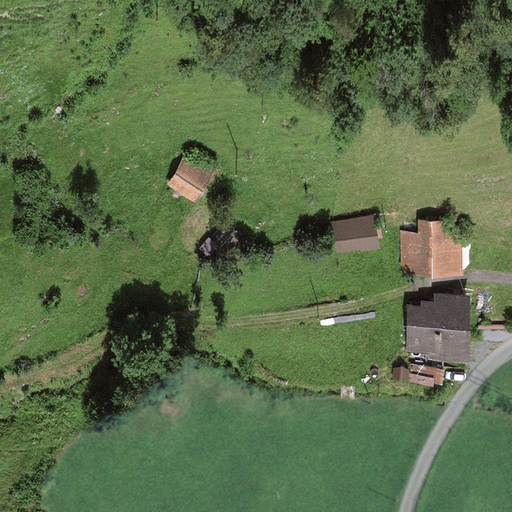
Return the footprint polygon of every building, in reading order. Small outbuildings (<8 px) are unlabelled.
[(189,150),(172,180),(193,192),(210,163),(189,150)] [(376,238),(372,218),(336,225),(339,245),(376,238)] [(405,233),(406,263),(457,264),(458,234),(446,234),(446,219),(420,218),(420,233),(405,233)] [(410,304),(409,347),(444,348),(464,348),(466,294),(439,293),(438,304),(410,304)] [(442,367),(444,348),(409,347),(408,364),(411,364),(410,377),(440,380),(442,367)]
